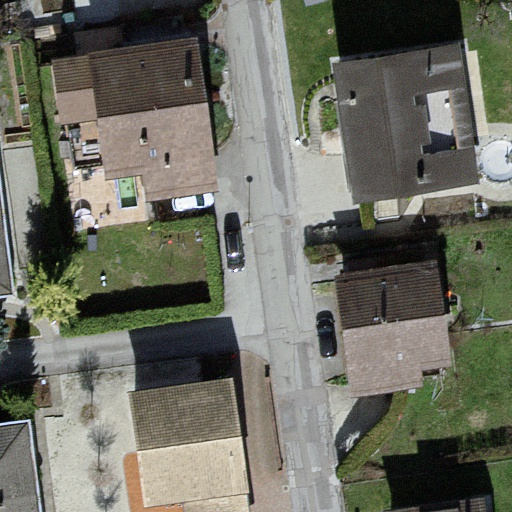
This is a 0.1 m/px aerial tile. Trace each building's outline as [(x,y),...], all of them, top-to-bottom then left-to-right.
[(204,47),(60,68),(71,133),(106,128),(113,180),(150,179),(155,208),(228,198),(204,47)] [(466,56),(343,75),(364,213),(487,194),(466,56)] [(3,152),(0,151),(0,304),(20,302),(3,152)] [(435,270),(342,285),(362,405),(425,394),(423,382),(453,377),(435,270)] [(257,511),(244,386),(139,397),(151,511),(163,511),(190,509),(190,511),(257,511)] [(49,511),(38,426),(0,430),(0,511),(49,511)] [(472,511),(471,501),(364,511),(472,511)]
